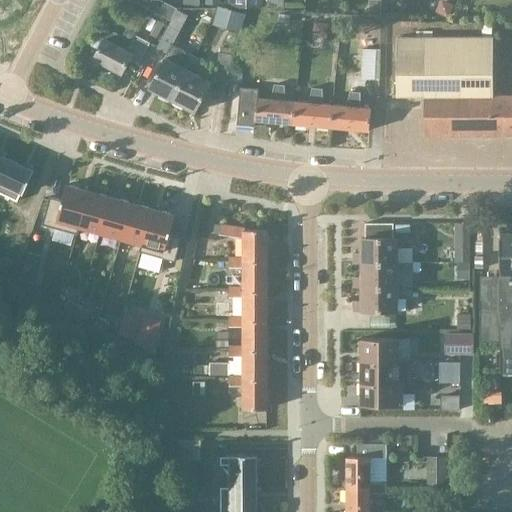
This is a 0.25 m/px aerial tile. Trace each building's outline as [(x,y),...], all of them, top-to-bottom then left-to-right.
[(169,21),(175,9),(157,0),(149,0),(145,8),(169,21)] [(147,88),(170,100),(193,56),(171,44),(178,31),(166,25),(154,48),(165,54),(147,88)] [(137,63),(148,43),(131,34),(123,49),(102,38),(91,58),(118,73),(127,58),(137,63)] [(423,96),(423,135),(511,135),(511,95),(490,95),(491,38),(423,37),(423,96)] [(375,49),(362,49),(361,79),(374,79),(375,49)] [(226,81),(230,55),(217,53),(213,78),(226,81)] [(193,56),(170,100),(192,112),(209,82),(195,75),(202,61),(193,56)] [(291,125),(293,102),(283,101),(282,86),(273,85),(270,100),(255,99),(254,99),(252,121),(253,121),(255,122),(255,123),(266,123),(266,122),(291,125)] [(329,128),(330,105),(322,104),(320,89),(311,88),(308,103),(293,102),(291,125),(294,125),(294,126),(303,127),(304,126),(329,128)] [(254,99),(255,99),(256,90),(238,89),(234,125),(252,128),(253,121),(252,121),(254,99)] [(330,105),(329,128),(331,128),(331,129),(340,130),(340,129),(367,131),(369,109),(360,108),(359,93),(349,92),(346,107),(330,105)] [(4,157),(0,164),(0,193),(16,201),(20,193),(21,194),(32,171),(30,170),(32,165),(30,164),(27,169),(4,157)] [(78,227),(88,191),(66,184),(62,200),(49,196),(41,224),(77,234),(79,227),(78,227)] [(99,233),(109,196),(88,191),(78,227),(79,227),(99,233)] [(120,239),(131,202),(109,196),(99,233),(120,239)] [(142,245),(152,208),(131,202),(120,239),(141,244),(142,245)] [(174,215),(152,208),(142,245),(141,244),(139,252),(174,262),(181,237),(169,234),(174,215)] [(511,231),(498,232),(498,239),(497,239),(497,270),(498,270),(498,275),(511,275),(511,231)] [(352,252),(352,262),(359,262),(394,262),(394,249),(399,249),(402,248),(410,248),(410,237),(374,237),(374,232),(364,232),(364,237),(359,237),(358,252),(352,252)] [(394,286),(394,273),(398,273),(401,272),(410,272),(410,262),(394,262),(359,262),(358,276),(352,276),(352,286),(358,286),(394,286)] [(478,299),(478,341),(498,341),(498,372),(511,372),(511,275),(498,275),(498,299),(478,299)] [(394,286),(358,286),(358,300),(352,300),(352,309),(394,310),(394,297),(398,297),(401,296),(410,296),(410,286),(394,286)] [(444,334),(444,354),(472,354),(472,334),(444,334)] [(397,361),(397,339),(360,339),(360,361),(397,361)] [(360,361),(359,382),(414,383),(414,382),(407,382),(407,360),(397,360),(397,361),(360,361)] [(414,393),(414,383),(359,382),(359,405),(402,405),(402,393),(414,393)] [(177,460),(200,460),(200,440),(177,440),(177,460)] [(369,488),(369,493),(385,493),(385,483),(369,481),(369,457),(385,457),(385,443),(357,443),(357,457),(345,457),(345,488),(369,488)] [(220,457),(220,465),(229,465),(229,487),(255,487),(255,461),(260,461),(260,458),(255,458),(255,455),(229,455),(229,457),(220,457)] [(445,485),(445,456),(426,456),(426,485),(445,485)] [(220,487),(219,511),(255,511),(255,490),(260,490),(260,487),(255,487),(229,487),(220,487)] [(368,511),(369,493),(369,488),(345,488),(345,511),(368,511)]
